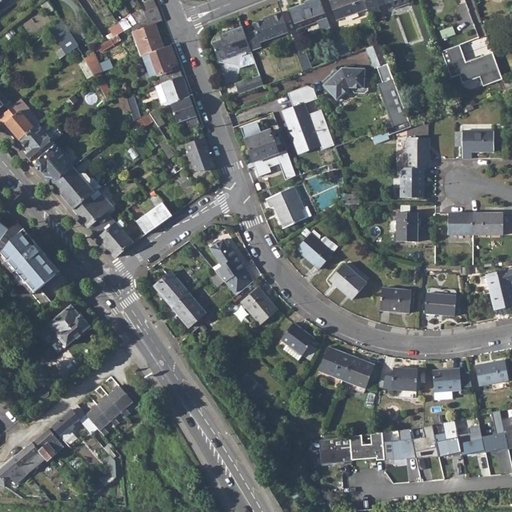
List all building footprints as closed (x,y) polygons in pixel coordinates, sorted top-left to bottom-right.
[(317,23),(321,33),(331,29),(320,0),(308,0),(304,2),(304,4),(289,10),(297,30),(317,23)] [(331,0),(329,1),(336,21),(367,10),(363,0),(331,0)] [(363,0),(367,10),(369,17),(380,12),(375,0),(389,0),(393,10),(409,4),(408,0),(407,0),(363,0)] [(143,10),(149,24),(155,22),(162,20),(157,5),(143,10)] [(245,35),(251,52),(262,48),(260,43),(288,33),(281,12),(272,16),(272,17),(253,24),(256,32),(245,35)] [(129,17),(110,28),(115,36),(134,25),(129,17)] [(131,28),(142,56),(143,56),(164,48),(155,22),(149,24),(136,24),(131,28)] [(242,26),(216,35),(212,43),(219,61),(228,58),(231,64),(247,58),(246,54),(251,52),(245,35),(242,26)] [(99,49),(101,52),(114,44),(111,40),(96,49),(96,50),(99,49)] [(336,43),(341,57),(351,54),(346,40),(336,43)] [(376,85),(391,127),(387,129),(389,135),(409,128),(378,44),(365,49),(373,69),(376,68),(381,83),(376,85)] [(159,74),(163,85),(182,77),(171,45),(164,48),(143,56),(151,77),(159,74)] [(476,60),(476,61),(471,62),(471,61),(466,63),(459,45),(441,52),(451,78),(459,75),(462,84),(479,77),(483,86),(502,80),(492,53),(476,60)] [(56,52),(60,58),(66,54),(62,48),(56,52)] [(86,60),(94,75),(101,72),(114,67),(110,59),(101,63),(93,50),(84,56),(86,60)] [(297,57),(303,72),(312,68),(307,53),(297,57)] [(94,75),(86,60),(79,63),(88,79),(94,75)] [(324,86),(337,100),(349,88),(351,88),(351,90),(354,93),(365,94),(368,91),(368,79),(365,79),(365,68),(342,67),(324,86)] [(94,75),(109,102),(115,99),(101,72),(94,75)] [(235,84),(239,95),(264,86),(260,75),(235,84)] [(163,85),(169,103),(171,103),(189,96),(182,77),(163,85)] [(0,108),(3,105),(9,101),(0,90),(0,87),(1,87),(0,85),(0,108)] [(307,86),(289,93),(294,107),(282,111),(290,132),(292,138),(296,147),(318,139),(321,145),(322,150),(335,145),(314,89),(307,86)] [(120,90),(122,95),(126,94),(128,93),(125,87),(120,90)] [(189,96),(171,103),(178,123),(186,120),(189,126),(199,123),(189,96)] [(0,117),(0,122),(3,126),(6,124),(27,105),(22,99),(0,117)] [(6,124),(19,140),(38,125),(41,122),(27,105),(6,124)] [(148,111),(158,126),(164,123),(155,108),(148,111)] [(55,146),(38,125),(19,140),(30,153),(27,155),(35,163),(55,146)] [(278,153),(276,146),(273,138),(270,131),(258,135),(255,125),(242,129),(256,171),(272,165),(268,156),(278,153)] [(465,145),(465,158),(473,158),(473,150),(496,150),(496,130),(465,130),(465,131),(465,145)] [(376,142),(390,138),(388,132),(375,137),(376,142)] [(279,136),(273,138),(276,146),(281,144),(279,136)] [(215,168),(204,138),(186,144),(189,152),(187,153),(190,163),(192,162),(194,169),(199,172),(204,170),(205,171),(215,168)] [(407,138),(408,167),(424,167),(429,167),(429,138),(407,138)] [(298,153),(321,145),(318,139),(296,147),(298,153)] [(42,173),(53,185),(65,176),(74,168),(55,146),(35,163),(42,173)] [(400,197),(424,197),(424,167),(408,167),(398,167),(398,175),(400,175),(400,197)] [(53,185),(54,186),(74,169),(74,168),(65,176),(53,185)] [(78,173),(74,169),(54,186),(74,209),(78,206),(95,193),(90,187),(90,179),(85,174),(78,173)] [(183,180),(190,190),(194,187),(186,174),(183,176),(185,179),(183,180)] [(93,177),(90,179),(90,187),(95,193),(98,191),(102,188),(93,177)] [(284,228),(305,219),(301,210),(304,208),(295,187),(266,199),(270,206),(274,205),(284,228)] [(74,209),(94,233),(112,219),(106,212),(112,207),(98,191),(95,193),(78,206),(74,209)] [(360,205),(360,195),(352,195),(344,195),(346,205),(360,205)] [(165,201),(137,220),(147,234),(174,215),(165,201)] [(307,207),(304,208),(301,210),(305,219),(311,216),(307,207)] [(473,235),(473,213),(450,213),(450,234),(473,235)] [(473,213),(473,235),(503,235),(503,213),(473,213)] [(400,242),(421,242),(421,214),(400,214),(400,242)] [(94,233),(115,258),(132,242),(121,229),(125,226),(120,220),(116,224),(112,219),(94,233)] [(0,241),(5,234),(8,230),(0,224),(0,241)] [(40,289),(60,272),(24,230),(13,240),(11,241),(2,253),(0,256),(0,259),(31,296),(32,295),(45,310),(52,304),(40,289)] [(296,249),(318,269),(333,252),(337,247),(326,237),(319,240),(311,232),(296,249)] [(0,241),(0,251),(2,253),(11,241),(13,240),(5,234),(0,241)] [(211,245),(209,246),(223,266),(216,271),(225,281),(237,296),(253,283),(245,270),(246,269),(238,258),(239,257),(232,247),(230,249),(229,247),(222,237),(220,239),(218,238),(211,242),(211,245)] [(255,281),(239,257),(238,258),(246,269),(245,270),(253,283),(255,281)] [(330,280),(353,299),(366,282),(343,264),(330,280)] [(511,268),(486,276),(495,310),(511,305),(511,288),(510,282),(511,281),(511,268)] [(154,286),(172,308),(189,293),(171,271),(154,286)] [(210,276),(219,286),(225,281),(216,271),(210,276)] [(242,302),(261,325),(278,310),(259,288),(242,302)] [(410,291),(382,288),(379,311),(408,314),(410,291)] [(172,308),(192,333),(210,318),(189,293),(172,308)] [(457,296),(427,293),(425,313),(455,316),(457,296)] [(57,337),(67,347),(90,327),(71,306),(49,325),(58,336),(57,337)] [(299,361),(314,339),(293,324),(282,341),(288,345),(283,351),(299,361)] [(0,356),(22,337),(19,333),(3,347),(0,349),(0,356)] [(319,371),(342,381),(351,357),(328,348),(319,371)] [(341,385),(364,394),(374,366),(351,357),(342,381),(341,385)] [(476,365),(480,386),(509,380),(506,360),(476,365)] [(419,371),(393,369),(392,390),(418,391),(419,371)] [(433,371),(435,393),(435,400),(453,398),(452,391),(462,390),(461,369),(433,371)] [(86,414),(103,436),(107,433),(102,427),(110,421),(114,427),(118,424),(113,418),(121,412),(126,417),(129,414),(124,409),(132,402),(119,386),(86,414)] [(493,430),(479,433),(482,448),(483,449),(497,446),(497,447),(505,445),(501,424),(497,408),(489,410),(493,430)] [(52,427),(66,443),(76,434),(71,430),(73,427),(72,425),(79,418),(72,410),(52,427)] [(466,429),(456,431),(460,451),(474,448),(474,449),(482,448),(479,433),(477,421),(465,424),(466,429)] [(511,421),(501,424),(505,445),(511,443),(511,421)] [(398,438),(382,440),(384,460),(384,461),(405,459),(405,460),(415,459),(407,424),(396,426),(398,438)] [(46,458),(48,460),(64,446),(49,429),(33,443),(46,458)] [(349,434),(351,461),(375,459),(376,461),(384,460),(382,440),(380,429),(369,431),(370,442),(361,442),(360,432),(349,434)] [(349,434),(318,440),(321,467),(352,464),(351,461),(349,434)] [(14,459),(28,475),(46,458),(33,443),(14,459)] [(109,473),(100,481),(104,486),(116,477),(114,460),(110,455),(104,460),(108,465),(105,468),(109,473)] [(0,470),(0,484),(1,485),(4,481),(9,476),(16,485),(28,475),(14,459),(0,470)] [(81,497),(85,502),(104,486),(100,481),(91,472),(87,475),(95,484),(81,497)]
